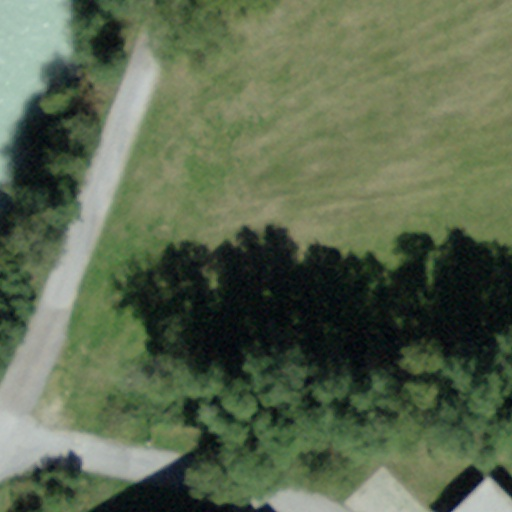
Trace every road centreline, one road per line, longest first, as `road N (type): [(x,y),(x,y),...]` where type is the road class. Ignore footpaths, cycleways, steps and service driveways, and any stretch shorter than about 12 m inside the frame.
road 1 (track): [(174,0),(0,420)]
road 2 (residential): [(0,452),(48,446),(138,460),(258,491),(304,511)]
